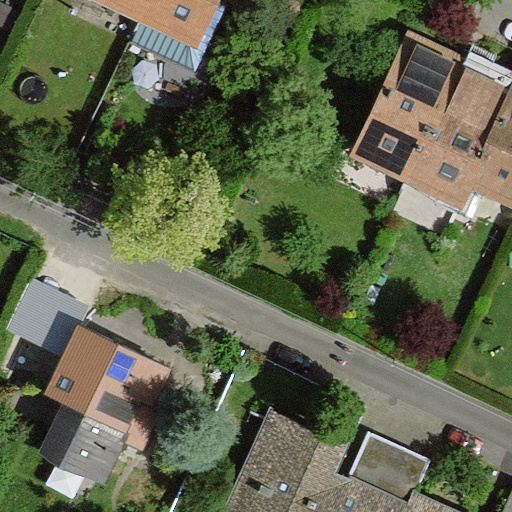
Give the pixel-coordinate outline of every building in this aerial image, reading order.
[(227,4),(217,0),(203,30),(150,5),(133,42),(197,72),(227,4)] [(217,0),(152,0),(150,5),(203,30),(217,0)] [(414,166),(460,68),(447,62),(409,43),(363,141),(414,166)] [(479,171),(511,99),(511,91),(460,68),(414,166),(468,191),(479,171)] [(511,187),(511,99),(479,171),(511,187)] [(57,292),(34,282),(18,318),(41,328),(57,292)] [(152,401),(168,367),(83,326),(50,392),(72,403),(50,448),(104,474),(121,437),(142,447),(162,406),(152,401)] [(402,511),(343,486),(322,476),(335,449),(278,424),(238,511),(402,511)] [(368,430),(343,486),(402,511),(405,511),(410,503),(430,457),(368,430)] [(511,511),(511,490),(501,511),(511,511)] [(430,511),(410,503),(405,511),(430,511)]
